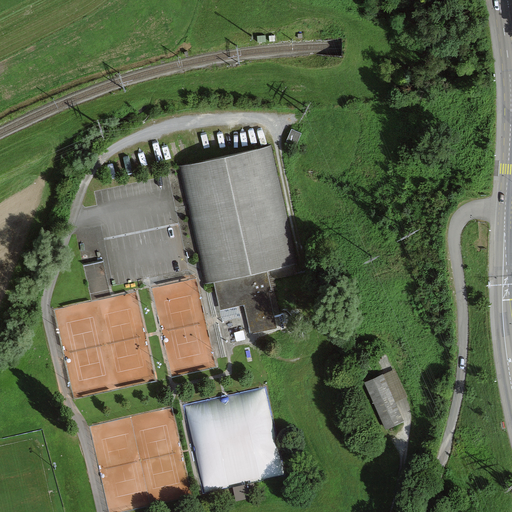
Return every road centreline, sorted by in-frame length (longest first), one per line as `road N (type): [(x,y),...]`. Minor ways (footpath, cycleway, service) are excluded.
road 1 (residential): [(421,511),(459,383),(464,333),(454,227),(467,213),(504,213)]
road 2 (tertiary): [(499,0),(511,104),(504,213)]
road 3 (tertiary): [(504,213),(511,343)]
